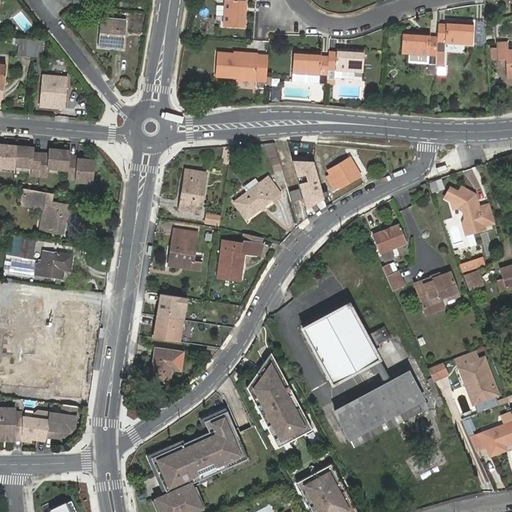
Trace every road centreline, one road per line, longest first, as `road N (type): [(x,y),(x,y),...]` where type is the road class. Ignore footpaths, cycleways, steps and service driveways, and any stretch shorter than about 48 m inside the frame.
road 1 (residential): [(103,450),(135,436),(217,373),(288,259),(327,222),(411,175),(422,165),(430,130)]
road 2 (secondary): [(103,450),(148,147)]
road 3 (tertiary): [(170,129),(292,122),(430,130)]
road 4 (residential): [(133,116),(34,0)]
road 5 (residential): [(296,0),(332,25),(425,0)]
road 6 (residential): [(0,122),(130,132)]
road 7 (unknown): [(124,302),(0,293)]
